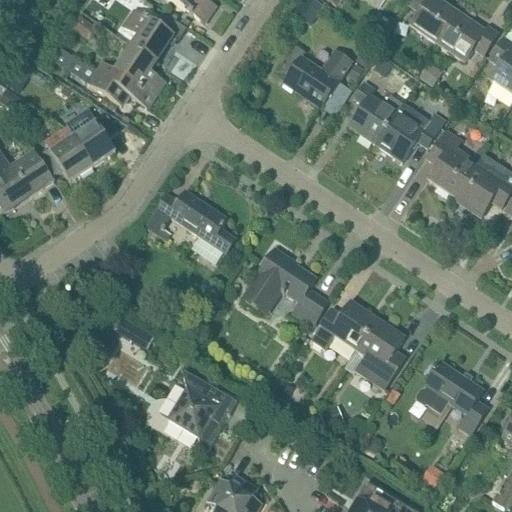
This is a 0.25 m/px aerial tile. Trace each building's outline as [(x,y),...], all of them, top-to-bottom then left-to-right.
[(203,0),(165,0),(186,14),(203,25),(215,8),(203,0)] [(336,10),(343,0),(327,0),(325,3),(336,10)] [(437,48),(458,18),(432,0),(417,0),(410,11),(420,17),(411,31),(437,48)] [(154,26),(136,13),(124,31),(138,40),(131,49),(153,64),(171,38),(179,44),(187,31),(162,14),(154,26)] [(485,36),(458,18),(437,48),(464,67),(473,53),(483,60),(498,39),(488,32),(485,36)] [(18,43),(23,36),(9,26),(4,33),(18,43)] [(511,106),(511,54),(511,52),(511,47),(504,43),(493,59),(490,64),(500,71),(491,84),(495,87),(491,92),(511,106)] [(57,55),(39,45),(34,54),(65,72),(79,81),(87,70),(73,60),(60,52),(57,55)] [(146,110),(164,84),(147,73),(153,64),(131,49),(114,75),(142,94),(136,103),(146,110)] [(321,75),(301,62),(305,57),(294,50),(276,76),(287,83),(283,88),(321,113),(332,96),(354,67),(335,54),(321,75)] [(142,94),(114,75),(102,67),(96,76),(87,70),(79,81),(120,109),(128,98),(136,103),(142,94)] [(384,110),(370,101),(375,93),(365,87),(354,103),(364,110),(349,131),(375,149),(402,108),(390,100),(384,110)] [(468,117),(471,113),(458,104),(456,108),(468,117)] [(430,126),(404,108),(403,109),(402,108),(375,149),(403,167),(417,145),(427,152),(445,126),(434,119),(430,126)] [(74,142),(93,171),(116,156),(108,144),(119,136),(112,125),(108,120),(107,118),(94,127),(88,116),(66,130),(67,131),(71,137),(74,142)] [(455,202),(476,171),(468,166),(470,161),(458,153),(463,145),(448,135),(428,164),(438,170),(429,185),(455,202)] [(48,152),(38,159),(52,180),(61,174),(69,186),(93,171),(74,142),(51,157),(48,152)] [(9,171),(0,156),(0,210),(4,216),(54,184),(52,180),(38,159),(34,154),(9,171)] [(476,171),(455,202),(483,221),(492,206),(502,213),(511,197),(511,177),(484,159),(476,171)] [(227,223),(185,195),(178,205),(167,198),(146,230),(158,238),(157,239),(167,246),(171,238),(162,232),(169,220),(225,258),(235,243),(221,233),(227,223)] [(327,306),(308,293),(315,282),(274,254),(257,278),(258,279),(241,304),(267,321),(284,296),(299,306),(289,320),(309,333),(327,306)] [(377,323),(351,306),(342,319),(332,312),(318,332),(320,334),(311,347),(325,356),(335,340),(356,354),(377,323)] [(151,336),(118,315),(111,328),(145,348),(151,336)] [(383,394),(389,385),(402,366),(391,359),(403,341),(377,323),(356,354),(365,360),(355,376),(383,394)] [(487,411),(476,404),(482,394),(441,366),(425,391),(427,392),(420,394),(416,400),(417,405),(425,410),(427,410),(441,419),(449,407),(466,418),(458,429),(469,437),(487,411)] [(229,420),(237,406),(182,373),(187,392),(168,424),(199,442),(204,462),(221,433),(219,431),(227,418),(229,420)] [(344,426),(337,409),(320,416),(326,432),(344,426)] [(511,511),(511,421),(499,444),(500,444),(501,443),(511,448),(511,478),(509,484),(508,483),(494,508),(500,511),(511,511)] [(258,494),(236,480),(230,489),(221,484),(207,506),(216,511),(259,511),(262,509),(253,503),(258,494)] [(408,511),(366,486),(358,501),(351,511),(408,511)]
